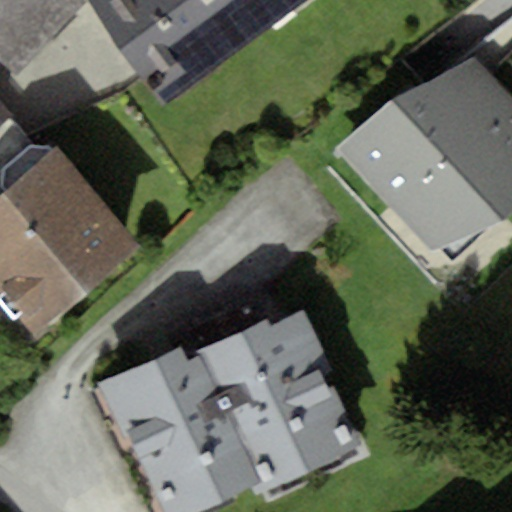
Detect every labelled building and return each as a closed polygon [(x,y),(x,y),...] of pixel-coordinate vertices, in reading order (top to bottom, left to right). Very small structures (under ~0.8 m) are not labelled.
[(0,0),(0,47),(20,63),(75,2),(73,0),(0,0)] [(285,0),(102,0),(166,84),(285,0)] [(511,88),(476,49),(394,90),(340,138),(436,244),(506,206),(511,199),(511,88)] [(0,139),(23,120),(0,93),(0,139)] [(0,199),(0,281),(50,337),(155,242),(64,142),(0,199)] [(308,306),(112,387),(164,511),(209,511),(367,447),(308,306)]
